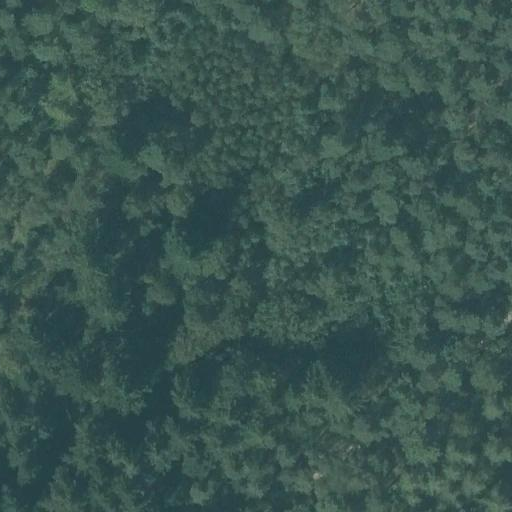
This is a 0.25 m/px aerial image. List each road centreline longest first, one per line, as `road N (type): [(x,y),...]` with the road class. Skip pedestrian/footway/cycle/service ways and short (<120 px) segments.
road 1 (track): [(268,511),(511,320)]
road 2 (track): [(0,262),(112,0)]
